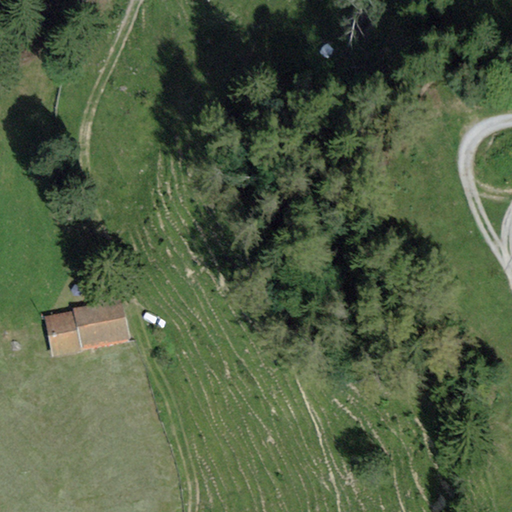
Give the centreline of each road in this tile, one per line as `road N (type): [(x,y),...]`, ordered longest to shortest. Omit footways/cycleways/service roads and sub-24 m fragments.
road 1 (track): [(193,511),(188,460),(97,217),(83,144),(134,0)]
road 2 (track): [(511,119),(487,124),(466,151),(473,203),(508,266)]
